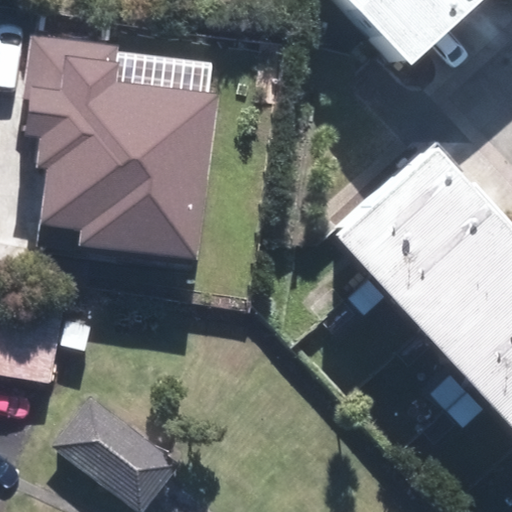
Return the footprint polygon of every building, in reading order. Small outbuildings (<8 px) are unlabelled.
[(367,0),(423,59),(486,0),(367,0)] [(196,258),(217,95),(113,82),(118,46),(31,35),(23,100),(29,101),(25,134),(43,137),(39,165),(51,166),(44,222),(85,227),(83,244),(196,258)] [(350,228),(384,267),(350,296),(367,315),(400,286),(464,359),(430,388),(463,426),(501,393),(511,405),(511,204),(453,138),(350,228)] [(94,323),(65,320),(67,297),(0,289),(0,370),(58,377),(61,346),(91,349),(94,323)] [(176,467),(92,399),(56,444),(140,511),(160,488),(176,467)]
